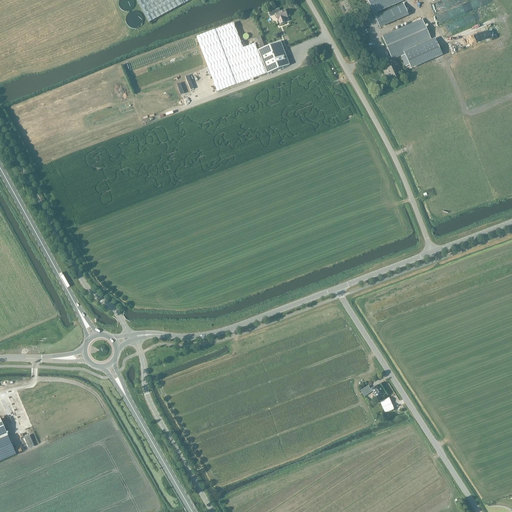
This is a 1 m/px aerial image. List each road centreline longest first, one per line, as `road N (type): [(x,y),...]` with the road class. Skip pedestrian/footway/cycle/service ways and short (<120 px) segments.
road 1 (unclassified): [(433,254),(391,155),(308,0)]
road 2 (unclassified): [(478,511),(339,289)]
road 3 (unclassified): [(132,337),(87,289),(0,125)]
road 4 (tertiary): [(132,337),(208,335),(339,289)]
road 5 (primary): [(92,336),(0,164)]
road 6 (unclassified): [(212,511),(150,404),(132,337)]
road 7 (primary): [(193,511),(108,364)]
